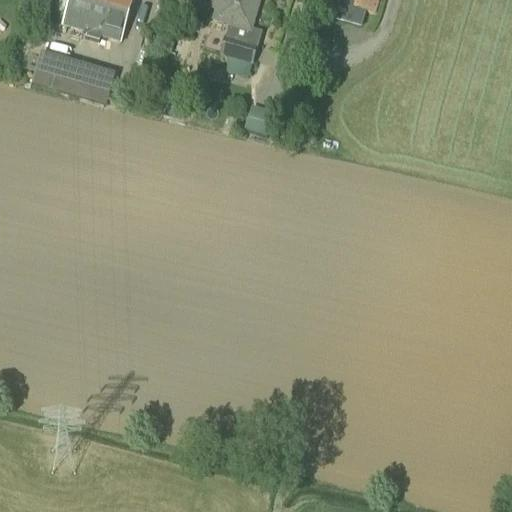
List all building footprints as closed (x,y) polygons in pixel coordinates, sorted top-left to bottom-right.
[(120,47),(133,0),(68,0),(60,30),(120,47)] [(251,67),(261,35),(248,31),(257,0),(218,0),(212,24),(228,29),(219,57),(251,67)] [(374,17),(379,0),(354,0),(351,9),(329,3),(325,18),(361,28),(365,15),(374,17)] [(25,37),(38,42),(43,28),(29,23),(25,37)] [(267,141),(274,117),(251,110),(244,133),(267,141)]
